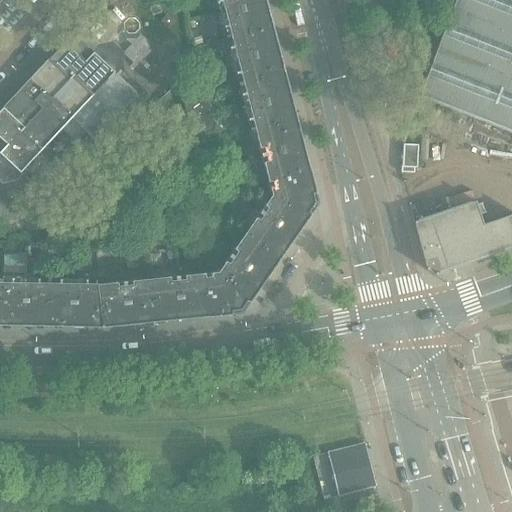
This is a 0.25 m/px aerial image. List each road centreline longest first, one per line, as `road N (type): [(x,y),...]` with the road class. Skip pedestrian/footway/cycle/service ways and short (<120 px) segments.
road 1 (tertiary): [(412,313),(344,92),(308,8)]
road 2 (tertiary): [(256,341),(0,355)]
road 3 (tertiary): [(308,8),(349,213)]
road 4 (tertiary): [(476,511),(412,313)]
road 5 (tertiary): [(375,318),(427,511)]
road 6 (residential): [(349,213),(333,218),(256,341)]
road 7 (tertiary): [(375,318),(256,341)]
